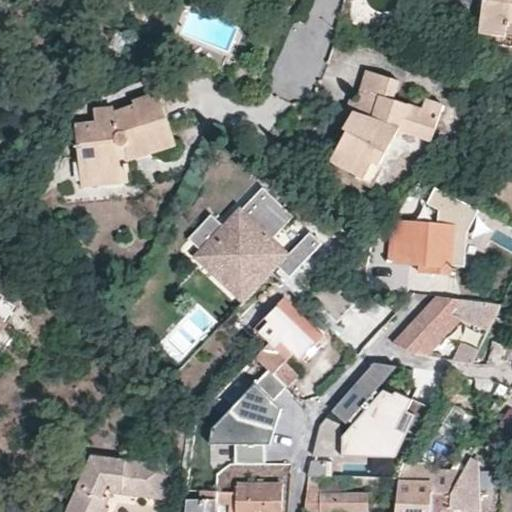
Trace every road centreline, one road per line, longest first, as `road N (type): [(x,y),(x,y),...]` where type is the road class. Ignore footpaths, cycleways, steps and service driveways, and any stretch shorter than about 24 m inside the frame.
road 1 (residential): [(296,511),(313,419),(416,306)]
road 2 (unknown): [(378,346),(447,373),(511,365)]
